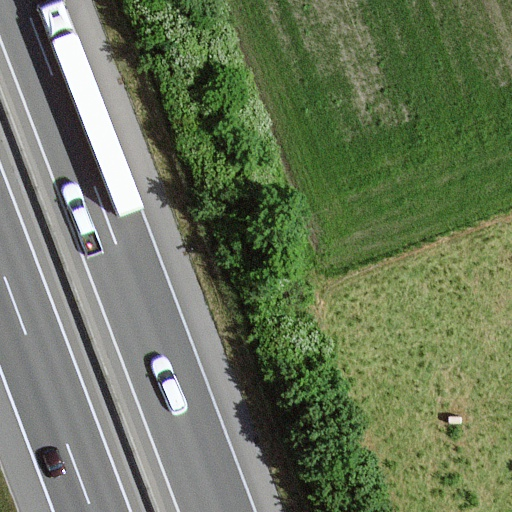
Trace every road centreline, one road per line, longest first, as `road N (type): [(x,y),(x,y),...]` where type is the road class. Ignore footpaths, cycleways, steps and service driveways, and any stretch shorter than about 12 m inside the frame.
road 1 (motorway): [(218,511),(24,0)]
road 2 (motorway): [(0,264),(93,511)]
